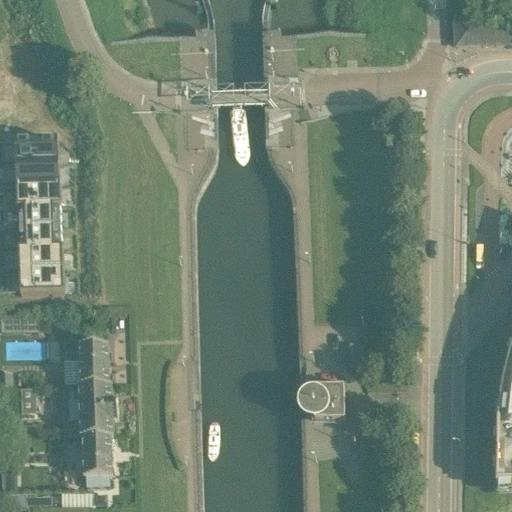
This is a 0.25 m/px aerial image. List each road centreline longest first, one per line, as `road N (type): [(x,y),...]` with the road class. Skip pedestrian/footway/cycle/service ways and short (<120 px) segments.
road 1 (tertiary): [(438,511),(450,95)]
road 2 (unclassified): [(212,100),(335,98),(425,86)]
road 3 (unclassified): [(212,100),(139,100),(113,84),(85,51),(64,0)]
